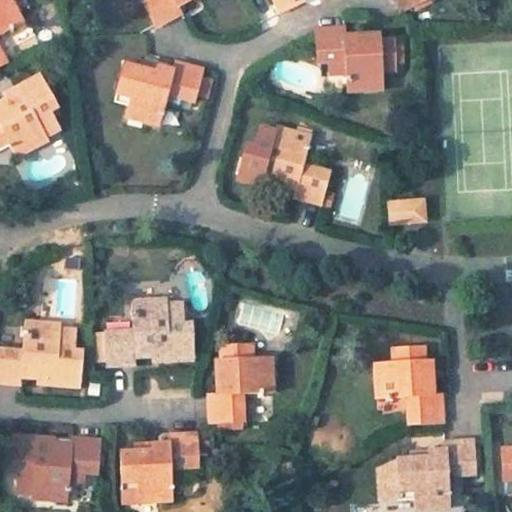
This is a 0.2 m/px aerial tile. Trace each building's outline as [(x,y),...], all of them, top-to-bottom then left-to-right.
[(0,0),(0,65),(3,64),(0,57),(0,34),(19,24),(6,0),(0,0)] [(136,0),(152,31),(169,21),(180,15),(175,8),(188,0),(136,0)] [(267,0),(276,17),(292,10),(301,6),(298,0),(267,0)] [(397,0),(398,1),(404,13),(428,0),(397,0)] [(348,65),(349,95),(384,94),(384,74),(400,74),(399,42),(376,43),(366,44),(366,37),(349,38),(348,29),(337,29),(319,30),(320,65),(348,65)] [(135,69),(152,73),(154,64),(137,61),(135,69)] [(135,69),(119,65),(113,95),(127,99),(123,119),(155,127),(163,95),(190,102),(199,69),(182,65),(171,62),(170,68),(154,64),(152,73),(135,69)] [(0,105),(0,148),(2,147),(10,162),(41,147),(39,142),(55,135),(46,117),(55,114),(39,80),(5,96),(11,107),(5,110),(1,105),(0,105)] [(275,125),(274,129),(258,125),(253,145),(244,142),(234,178),(268,188),(272,175),(278,177),(276,184),(292,188),(290,196),(318,204),(328,171),(301,163),(309,135),(275,125)] [(405,201),(407,222),(425,221),(424,200),(405,201)] [(405,201),(387,203),(388,224),(407,222),(405,201)] [(148,350),(148,345),(155,345),(155,360),(158,360),(158,358),(191,356),(189,320),(180,320),(177,300),(162,301),(162,297),(127,299),(128,328),(103,329),(105,363),(132,362),(132,354),(147,353),(148,350)] [(18,347),(0,345),(0,380),(20,382),(19,373),(35,373),(35,366),(43,366),(43,379),(77,382),(79,346),(71,346),(72,325),(54,324),(54,319),(20,317),(18,347)] [(214,391),(206,391),(206,403),(207,422),(241,420),(241,394),(273,393),(272,357),(251,357),(250,340),(220,341),(220,363),(221,373),(214,374),(214,391)] [(418,341),(388,343),(389,361),(369,362),(371,397),(401,396),(404,423),(438,421),(438,408),(437,392),(429,392),(428,374),(419,374),(419,364),(418,341)] [(419,364),(419,374),(428,374),(427,364),(419,364)] [(384,420),(400,420),(400,398),(384,398),(384,420)] [(168,499),(167,467),(196,466),(195,430),(166,431),(166,439),(150,440),(150,450),(134,450),(117,450),(119,481),(134,481),(135,500),(168,499)] [(56,452),(48,452),(49,437),(45,437),(26,435),(13,434),(10,471),(19,472),(17,491),(34,492),(33,497),(68,500),(72,471),(97,474),(102,437),(74,434),(73,449),(67,447),(56,446),(56,452)] [(393,497),(392,489),(407,488),(409,509),(443,507),(441,474),(470,472),(468,435),(455,436),(440,436),(440,447),(424,447),(424,457),(407,457),(391,457),(383,461),(384,465),(372,466),(374,498),(393,497)] [(150,450),(150,440),(133,441),(134,450),(150,450)] [(511,442),(495,444),(497,475),(511,473),(511,442)] [(424,457),(424,447),(407,448),(407,457),(424,457)]
